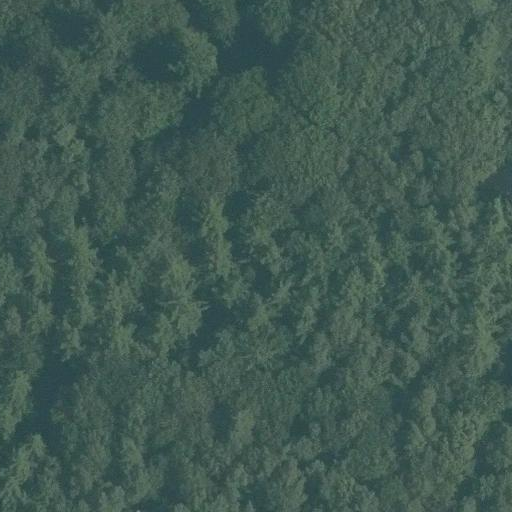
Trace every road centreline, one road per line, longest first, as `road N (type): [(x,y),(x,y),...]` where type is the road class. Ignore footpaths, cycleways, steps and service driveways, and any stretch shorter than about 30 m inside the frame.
road 1 (track): [(279,182),(0,199)]
road 2 (track): [(511,178),(279,182)]
road 3 (track): [(336,0),(279,182)]
